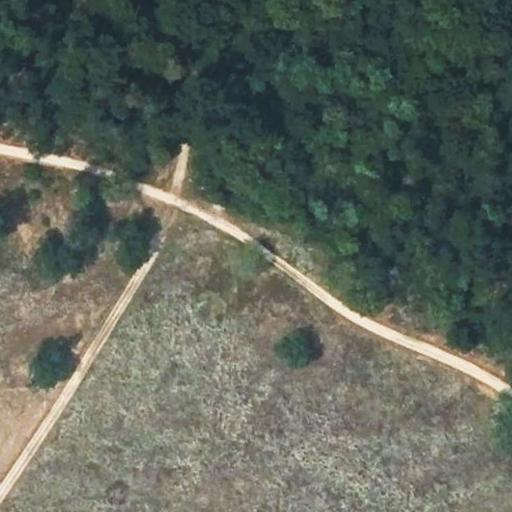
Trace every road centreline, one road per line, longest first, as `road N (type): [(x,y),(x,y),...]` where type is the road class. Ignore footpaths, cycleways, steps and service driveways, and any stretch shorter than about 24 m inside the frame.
road 1 (track): [(511,392),(439,348),(353,317),(225,221),(124,179),(0,147)]
road 2 (track): [(0,491),(154,252),(183,156),(192,85),(179,46),(133,0)]
